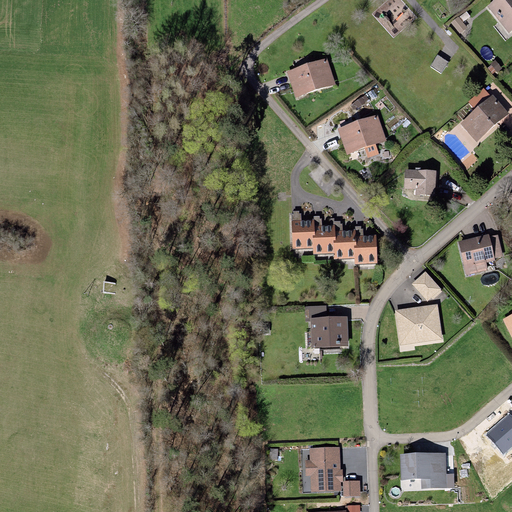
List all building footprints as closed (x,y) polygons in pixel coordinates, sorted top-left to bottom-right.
[(511,0),(504,0),(489,12),(509,37),(511,34),(511,0)] [(325,65),(287,77),(295,101),(333,89),(325,65)] [(491,102),(462,128),(477,144),(506,118),(491,102)] [(376,122),(338,133),(346,158),(384,147),(376,122)] [(268,177),(267,161),(260,161),(260,170),(258,170),(258,177),(268,177)] [(432,179),(404,178),(403,193),(414,194),(414,199),(431,200),(432,179)] [(292,255),(313,255),(313,231),(313,226),(293,226),(292,255)] [(313,259),(332,260),(332,237),(332,231),(313,231),(313,255),(313,259)] [(332,264),(353,264),(353,241),(353,237),(332,237),(332,260),(332,264)] [(486,241),(490,261),(500,259),(496,239),(486,241)] [(373,241),(353,241),(353,264),(353,269),(373,269),(373,241)] [(486,241),(458,247),(465,277),(492,272),(490,261),(486,241)] [(439,290),(424,273),(412,284),(427,301),(439,290)] [(436,306),(395,312),(400,345),(440,339),(436,306)] [(311,327),(311,352),(345,352),(344,327),(311,327)] [(339,448),(309,449),(309,462),(305,462),(306,476),(310,476),(310,492),(341,491),(339,448)] [(443,455),(401,457),(402,480),(421,479),(421,488),(444,487),(443,455)] [(358,483),(343,483),(343,497),(359,496),(358,483)]
